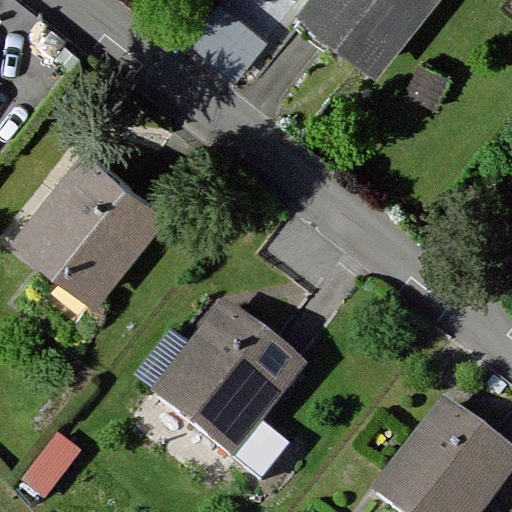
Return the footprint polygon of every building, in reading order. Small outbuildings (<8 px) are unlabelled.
[(448,0),(319,0),(305,17),(382,80),(448,0)] [(264,42),(215,6),(186,46),(235,82),(264,42)] [(448,80),(419,66),(404,95),(433,109),(448,80)] [(171,223),(85,155),(16,242),(102,310),(171,223)] [(307,381),(224,316),(153,406),(237,471),(307,381)] [(511,459),(451,412),(377,506),(384,511),(498,511),(511,495),(511,459)]
